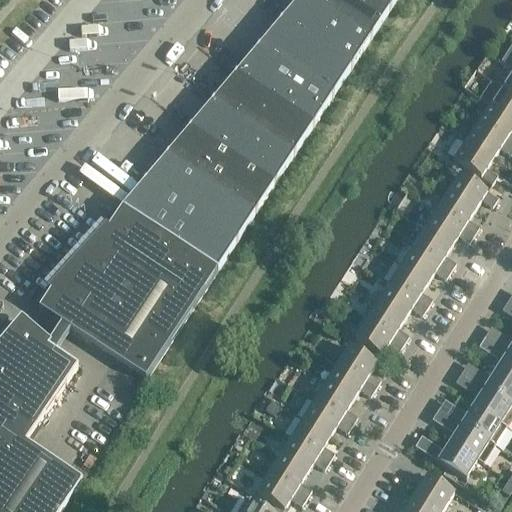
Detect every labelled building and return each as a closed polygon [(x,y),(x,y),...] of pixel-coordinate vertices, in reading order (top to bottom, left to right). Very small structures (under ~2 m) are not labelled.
[(370,43),(371,41),(308,0),(301,0),(294,11),(293,10),(284,24),(282,22),(281,23),(352,70),(353,69),(370,43)] [(390,14),(391,12),(371,0),(308,0),(371,41),(373,40),(372,39),(389,14),(390,14)] [(372,0),(391,12),(392,11),(392,10),(398,0),(372,0)] [(351,72),(352,70),(281,23),(272,38),(270,37),(261,50),(259,49),(258,50),(333,99),(334,98),(351,72)] [(332,101),(333,99),(258,50),(249,65),(247,63),(238,77),(236,76),(236,77),(314,128),(315,127),(332,101)] [(511,73),(501,91),(511,98),(511,73)] [(313,130),(314,128),(236,77),(226,91),(225,90),(216,104),(214,102),(213,103),(295,158),(296,156),(313,130)] [(511,98),(501,91),(489,109),(511,123),(511,98)] [(294,159),(295,158),(213,103),(203,118),(202,117),(193,130),(191,129),(190,131),(276,187),(277,185),(294,159)] [(477,127),(511,149),(511,138),(510,137),(511,134),(511,123),(489,109),(477,127)] [(5,115),(5,124),(59,123),(59,113),(5,115)] [(511,149),(477,127),(466,145),(493,163),(500,153),(511,160),(511,158),(511,149)] [(275,188),(276,187),(190,131),(181,145),(179,144),(170,157),(168,156),(168,157),(257,216),(258,214),(275,188)] [(493,163),(466,145),(453,164),(492,189),(498,180),(487,173),(493,163)] [(134,197),(126,209),(124,208),(122,211),(218,274),(236,246),(239,243),(238,243),(255,217),(256,217),(257,216),(168,157),(158,171),(157,170),(148,184),(146,183),(136,198),(134,197)] [(435,172),(427,170),(424,181),(433,183),(435,172)] [(493,212),(498,203),(459,178),(447,197),(475,215),(482,205),(493,212)] [(447,197),(436,215),(474,240),(479,232),(469,225),(475,215),(447,197)] [(51,296),(40,313),(147,383),(218,274),(122,211),(109,232),(105,230),(48,294),(51,296)] [(474,240),(436,215),(424,233),(452,251),(458,241),(469,248),(474,240)] [(424,233),(412,251),(451,276),(456,268),(445,261),(452,251),(424,233)] [(451,276),(412,251),(401,269),(428,287),(435,277),(446,284),(451,276)] [(360,264),(355,260),(354,259),(351,264),(357,269),(360,264)] [(401,269),(389,288),(428,313),(433,305),(422,297),(428,287),(401,269)] [(428,313),(389,288),(377,306),(405,324),(412,313),(422,320),(428,313)] [(511,318),(511,298),(503,313),(511,318)] [(377,306),(366,324),(404,349),(409,341),(399,334),(405,324),(377,306)] [(404,349),(366,324),(354,343),(382,361),(389,350),(399,357),(404,349)] [(24,327),(0,355),(0,511),(64,511),(83,485),(26,447),(78,370),(47,349),(48,347),(24,327)] [(491,329),(481,350),(492,355),(502,334),(491,329)] [(348,350),(337,369),(376,393),(381,385),(370,378),(377,368),(348,350)] [(494,372),(511,383),(511,358),(505,354),(500,362),(496,359),(490,370),(494,372)] [(376,393),(337,369),(325,387),(353,405),(360,395),(371,401),(376,393)] [(483,391),(511,408),(511,383),(494,372),(483,391)] [(325,387),(314,405),(353,430),(358,422),(347,415),(353,405),(325,387)] [(471,409),(506,431),(511,421),(511,408),(483,391),(471,409)] [(353,430),(314,405),(302,424),(330,441),(337,431),(348,438),(353,430)] [(506,431),(471,409),(460,428),(495,449),(506,431)] [(302,424),(291,442),(330,467),(335,458),(324,451),(330,441),(302,424)] [(495,449),(460,428),(449,446),(478,464),(484,468),(495,449)] [(330,467),(291,442),(279,460),(307,478),(314,468),(325,475),(330,467)] [(478,464),(449,446),(436,466),(437,467),(438,466),(466,484),(478,464)] [(279,460),(268,478),(307,503),(312,495),(301,488),(307,478),(279,460)] [(307,503),(268,478),(256,497),(279,511),(285,511),(291,504),(302,511),(307,503)] [(445,511),(454,497),(427,480),(416,499),(436,511),(445,511)] [(511,495),(511,487),(508,485),(502,495),(509,500),(511,495)] [(436,511),(416,499),(407,511),(436,511)] [(262,511),(246,502),(239,511),(262,511)]
